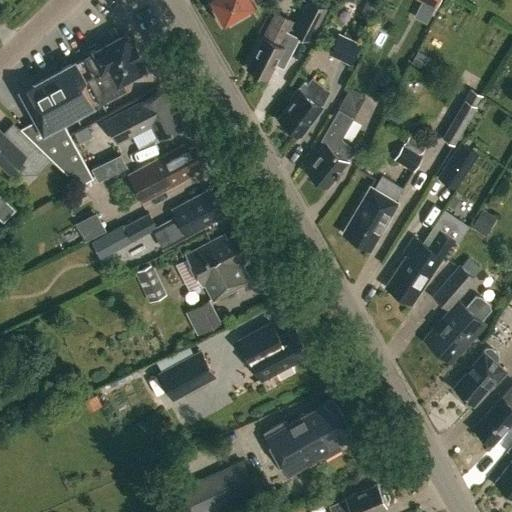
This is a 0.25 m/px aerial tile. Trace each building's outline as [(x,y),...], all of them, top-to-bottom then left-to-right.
[(264,0),(209,0),(214,7),(213,12),(218,20),(221,20),(223,23),(241,13),(245,14),(251,11),(251,8),(254,6),(264,0)] [(417,0),(434,8),(438,0),(417,0)] [(298,34),(310,41),(326,11),(310,2),(298,25),(302,27),(298,34)] [(272,21),(268,27),(247,67),(255,71),(257,76),(261,78),(265,76),(268,78),(275,64),(283,68),(299,39),(287,33),(288,30),(272,21)] [(59,115),(97,94),(101,101),(127,87),(123,80),(146,67),(143,62),(146,61),(132,35),(129,37),(126,32),(101,46),(99,43),(95,45),(94,43),(86,48),(86,49),(83,51),(85,55),(34,83),(34,82),(22,89),(39,119),(21,129),(79,185),(93,177),(59,115)] [(340,33),(330,54),(352,65),(362,44),(340,33)] [(437,63),(419,52),(412,63),(431,74),(437,63)] [(279,117),(300,134),(323,105),(331,90),(313,77),(303,90),(299,86),(291,97),(293,99),(279,117)] [(439,139),(451,146),(480,95),(468,88),(439,139)] [(162,91),(146,98),(105,120),(116,141),(152,122),(160,137),(181,127),(162,91)] [(322,139),(323,142),(315,152),(318,154),(306,169),(327,186),(348,159),(347,158),(355,149),(341,138),(352,117),(338,109),(322,139)] [(42,171),(52,160),(13,123),(4,133),(0,128),(0,162),(10,172),(16,166),(24,174),(34,163),(42,171)] [(436,175),(455,187),(477,152),(459,140),(436,175)] [(204,161),(195,144),(189,147),(187,142),(130,173),(143,198),(163,187),(164,189),(201,169),(199,164),(204,161)] [(422,154),(402,142),(392,157),(412,170),(422,154)] [(376,187),(371,185),(344,232),(372,248),(399,201),(396,199),(403,186),(383,174),(376,187)] [(174,209),(178,216),(160,226),(170,245),(226,215),(223,210),(228,207),(220,190),(214,193),(212,189),(174,209)] [(0,218),(4,222),(15,209),(0,194),(0,218)] [(470,227),(485,235),(496,216),(482,207),(470,227)] [(124,226),(131,240),(156,227),(148,212),(124,226)] [(101,213),(79,224),(88,242),(110,231),(101,213)] [(387,285),(413,302),(444,254),(448,257),(460,239),(441,226),(431,241),(413,229),(401,248),(408,252),(387,285)] [(201,286),(205,284),(213,300),(250,280),(242,264),(255,257),(241,231),(235,234),(233,230),(185,255),(201,286)] [(151,261),(134,270),(148,300),(166,292),(151,261)] [(433,295),(449,309),(477,278),(461,264),(433,295)] [(476,294),(466,305),(460,299),(426,338),(450,359),(484,321),(481,317),(490,307),(488,302),(481,295),(476,294)] [(184,310),(197,333),(221,320),(208,297),(184,310)] [(273,369),(278,378),(293,370),(288,361),(306,352),(293,328),(277,336),(270,322),(239,339),(259,377),(273,369)] [(483,351),(485,353),(456,386),(473,401),(492,380),(496,383),(507,370),(496,361),(500,357),(499,352),(492,346),(487,346),(483,351)] [(160,373),(173,397),(213,374),(201,351),(160,373)] [(511,384),(473,428),(492,445),(511,422),(511,384)] [(101,396),(88,400),(92,411),(105,407),(101,396)] [(352,433),(337,406),(332,398),(287,424),(284,419),(263,432),(286,473),(305,462),(306,463),(321,454),(323,457),(339,448),(338,445),(336,442),(352,433)] [(511,458),(495,480),(511,493),(511,444),(508,449),(511,451),(511,458)] [(180,485),(192,511),(206,511),(256,489),(242,457),(180,485)] [(381,493),(376,483),(328,504),(331,511),(371,511),(386,506),(386,504),(387,501),(384,494),(381,493)]
